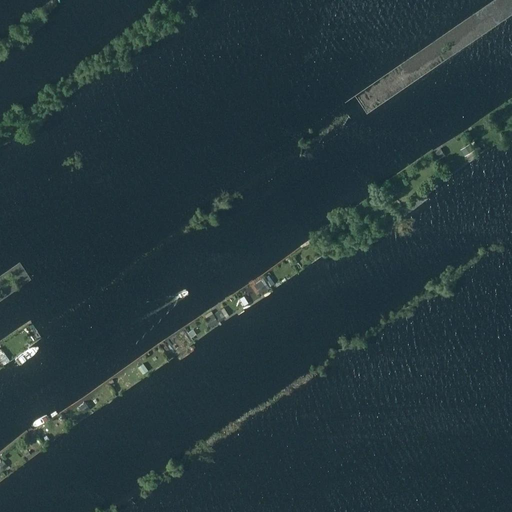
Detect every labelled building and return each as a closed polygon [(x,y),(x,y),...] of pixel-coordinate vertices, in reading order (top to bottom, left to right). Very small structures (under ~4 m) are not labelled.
[(470,144),(461,149),(465,154),(473,149),(470,144)] [(440,149),(436,151),(440,158),(445,155),(440,149)] [(261,281),(255,285),(261,293),(266,289),(261,281)] [(221,310),(215,314),(220,321),(225,317),(221,310)] [(212,314),(205,318),(210,326),(218,322),(212,314)] [(2,353),(0,354),(0,359),(3,364),(8,361),(2,353)] [(85,402),(80,406),(84,412),(90,408),(85,402)]
